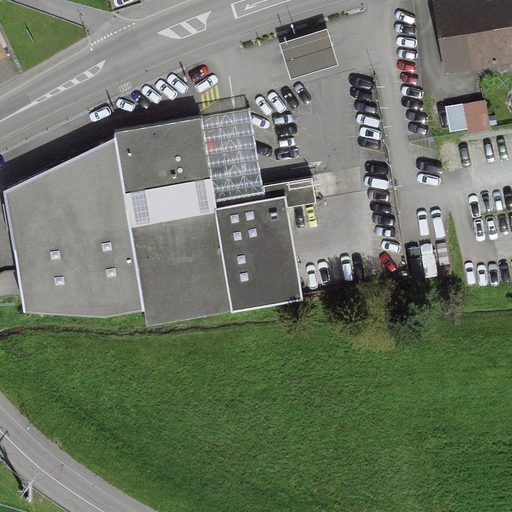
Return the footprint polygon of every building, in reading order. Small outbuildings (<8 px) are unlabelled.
[(511,57),(511,49),(511,43),(511,42),(511,0),(498,0),(484,2),(484,0),(430,0),(443,69),(511,57)] [(277,44),(287,80),(334,66),(324,31),(277,44)] [(463,104),(447,107),(451,130),(466,127),(467,131),(487,127),(481,100),(462,103),(463,104)] [(235,109),(200,115),(207,160),(215,205),(265,196),(263,184),(261,171),(250,107),(235,109)] [(130,216),(143,286),(148,307),(153,329),(307,301),(306,296),(288,207),(316,201),(312,176),(263,184),(265,196),(215,205),(207,160),(200,115),(115,130),(130,216)]
